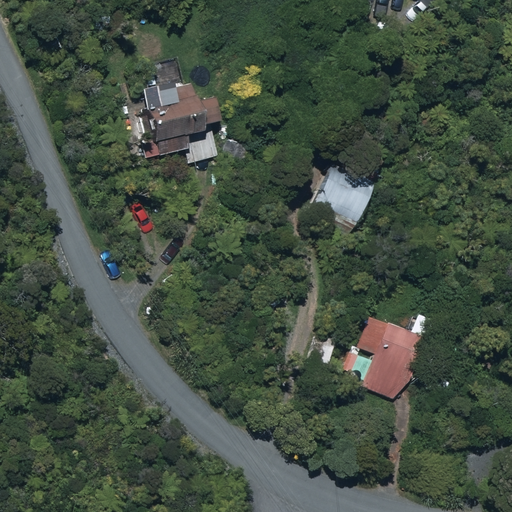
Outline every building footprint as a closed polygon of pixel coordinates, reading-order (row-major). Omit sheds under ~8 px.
[(260,9),(256,0),(232,0),(237,16),(260,9)] [(105,16),(91,13),(88,32),(102,33),(105,16)] [(177,83),(152,90),(154,102),(134,107),(143,144),(187,132),(186,125),(208,119),(203,96),(181,102),(177,83)] [(312,179),(290,232),(334,250),(363,183),(343,174),(337,190),(312,179)] [(275,318),(281,291),(258,286),(253,313),(275,318)] [(401,382),(416,338),(358,318),(347,351),(365,357),(354,390),(385,401),(401,382)] [(308,336),(303,355),(319,359),(324,339),(308,336)] [(415,391),(434,398),(440,383),(422,375),(415,391)]
